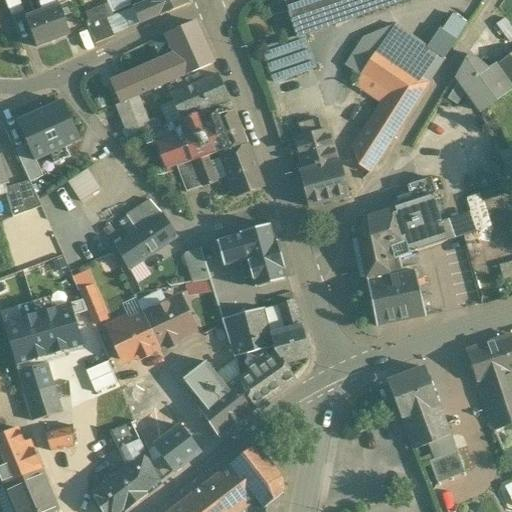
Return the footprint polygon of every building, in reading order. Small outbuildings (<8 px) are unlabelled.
[(4,0),(11,17),(23,13),(18,0),(4,0)] [(35,0),(40,12),(58,6),(55,0),(35,0)] [(105,0),(111,13),(131,4),(129,0),(105,0)] [(153,0),(132,9),(139,25),(186,5),(184,0),(161,0),(155,3),(154,0),(153,0)] [(327,0),(284,0),(297,37),(335,24),(327,0)] [(327,0),(335,24),(403,0),(327,0)] [(40,12),(25,18),(36,48),(70,35),(59,6),(59,5),(58,6),(40,12)] [(132,9),(107,18),(114,35),(139,25),(132,9)] [(107,18),(86,26),(94,45),(115,36),(114,35),(107,18)] [(212,64),(194,22),(192,23),(193,23),(167,35),(176,55),(185,76),(212,64)] [(379,49),(363,39),(346,65),(361,75),(384,89),(377,100),(362,123),(367,126),(352,147),(357,165),(370,173),(429,82),(444,60),(415,40),(394,26),(379,49)] [(394,26),(363,39),(379,49),(394,26)] [(297,37),(261,50),(273,83),(309,70),(297,37)] [(478,63),(468,55),(455,78),(457,81),(464,91),(480,112),(511,89),(511,53),(493,66),(483,58),(478,63)] [(176,55),(116,82),(125,102),(185,76),(176,55)] [(384,89),(361,75),(354,86),(377,100),(384,89)] [(217,76),(192,87),(188,78),(175,84),(189,117),(228,100),(217,76)] [(457,81),(446,99),(456,105),(464,91),(457,81)] [(140,100),(124,107),(119,111),(130,141),(150,125),(140,100)] [(62,102),(17,122),(35,163),(80,143),(62,102)] [(233,111),(211,121),(212,123),(225,150),(225,151),(247,144),(233,111)] [(189,117),(172,123),(178,137),(154,146),(158,158),(164,171),(177,167),(192,162),(208,157),(225,150),(212,123),(206,125),(201,112),(189,117)] [(328,130),(294,139),(303,170),(337,161),(328,130)] [(247,145),(220,154),(235,197),(262,187),(247,145)] [(208,157),(192,162),(202,188),(217,183),(208,157)] [(158,158),(141,163),(145,177),(164,171),(158,158)] [(303,170),(299,171),(309,208),(348,197),(337,161),(303,170)] [(192,162),(177,167),(186,192),(202,188),(192,162)] [(87,170),(67,183),(82,204),(101,191),(87,170)] [(431,178),(407,186),(412,203),(432,196),(433,198),(436,197),(431,178)] [(29,182),(5,189),(13,218),(41,207),(29,182)] [(484,193),(493,220),(499,218),(494,204),(506,201),(501,187),(484,193)] [(412,203),(394,209),(409,253),(410,253),(447,241),(433,198),(432,196),(412,203)] [(149,201),(127,216),(137,232),(162,216),(149,201)] [(394,209),(366,218),(356,234),(366,280),(389,275),(386,261),(409,253),(394,209)] [(137,232),(121,243),(118,239),(114,241),(117,246),(116,246),(129,270),(177,238),(162,216),(137,232)] [(254,287),(285,278),(270,227),(218,242),(225,266),(247,261),(254,287)] [(209,280),(200,249),(184,254),(193,283),(209,280)] [(409,253),(386,261),(389,275),(389,277),(390,278),(395,277),(395,275),(403,274),(399,259),(410,255),(410,253),(409,253)] [(403,274),(395,275),(395,277),(390,278),(389,277),(367,281),(376,327),(425,317),(415,271),(403,274)] [(92,286),(78,292),(92,325),(105,320),(92,286)] [(180,298),(143,316),(159,348),(166,345),(168,349),(179,344),(177,339),(195,331),(180,298)] [(279,305),(285,329),(301,325),(294,301),(279,305)] [(222,321),(234,357),(274,346),(271,334),(266,315),(264,310),(222,321)] [(266,315),(271,334),(278,331),(273,313),(266,315)] [(143,316),(128,323),(126,319),(107,328),(123,362),(139,354),(141,359),(150,354),(149,353),(159,348),(143,316)] [(285,329),(278,331),(271,334),(274,346),(276,354),(276,353),(284,364),(310,357),(301,325),(285,329)] [(511,336),(466,352),(477,384),(511,371),(511,336)] [(64,342),(42,349),(46,361),(68,354),(64,342)] [(235,361),(239,379),(276,354),(274,346),(234,357),(235,361)] [(42,349),(15,358),(27,395),(54,387),(46,361),(42,349)] [(239,379),(237,380),(255,410),(296,381),(284,364),(276,353),(276,354),(239,379)] [(185,380),(205,404),(226,387),(206,363),(185,380)] [(424,368),(423,368),(423,369),(389,382),(388,382),(387,382),(397,408),(413,450),(427,445),(450,436),(440,408),(424,368)] [(511,371),(477,384),(498,445),(502,451),(511,447),(511,371)] [(205,404),(200,408),(220,437),(255,410),(237,380),(236,378),(226,387),(205,404)] [(111,432),(131,424),(135,423),(117,385),(98,394),(109,418),(104,420),(110,433),(111,432)] [(27,395),(25,395),(33,421),(61,413),(54,387),(27,395)] [(95,425),(96,435),(110,433),(104,420),(109,418),(98,394),(95,388),(76,396),(74,402),(87,419),(92,419),(95,425)] [(476,395),(440,408),(450,436),(427,445),(439,475),(498,452),(476,395)] [(140,427),(154,445),(180,426),(166,408),(140,427)] [(89,436),(92,492),(144,453),(145,452),(131,424),(111,432),(110,433),(96,435),(89,436)] [(0,454),(15,448),(13,439),(4,442),(1,431),(0,425),(0,454)] [(180,426),(154,445),(163,457),(175,472),(200,453),(180,426)] [(73,427),(46,433),(50,451),(74,446),(73,427)] [(0,478),(3,486),(41,470),(28,443),(15,448),(0,454),(0,478)] [(262,509),(283,493),(283,489),(281,478),(256,445),(229,465),(255,499),(262,509)] [(144,453),(92,492),(101,511),(125,511),(161,484),(144,453)] [(175,472),(163,457),(153,465),(161,483),(175,472)] [(229,465),(176,507),(179,511),(238,511),(255,499),(229,465)] [(3,486),(14,511),(56,511),(58,511),(41,470),(3,486)] [(255,499),(238,511),(281,511),(283,493),(262,509),(255,499)]
